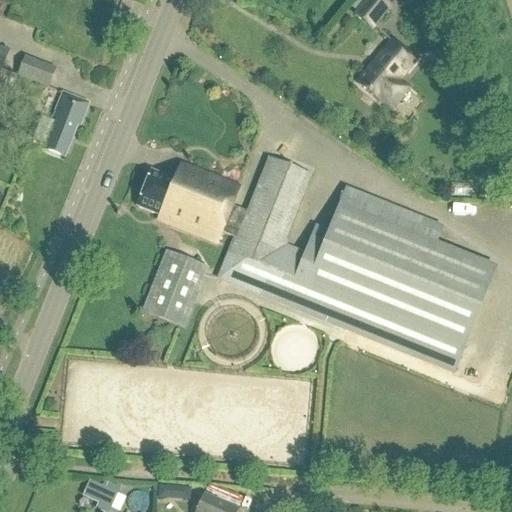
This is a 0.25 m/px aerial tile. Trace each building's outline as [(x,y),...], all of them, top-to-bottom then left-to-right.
[(369,33),(390,10),(378,0),(367,0),(352,18),(369,33)] [(390,112),(407,91),(399,84),(416,63),(393,44),(357,88),(380,107),(381,105),(390,112)] [(0,78),(8,54),(0,50),(0,78)] [(47,91),(55,72),(24,59),(16,79),(47,91)] [(80,128),(88,106),(63,96),(41,150),(64,159),(77,126),(80,128)] [(282,250),(311,178),(269,161),(247,215),(232,208),(239,190),(181,167),(174,184),(151,174),(137,209),(159,218),(157,223),(216,247),(221,235),(236,241),(221,279),(451,372),(450,375),(452,376),(493,272),(492,272),(433,248),(439,232),(348,195),(349,194),(347,193),(328,242),(315,237),(306,260),(282,250)] [(106,224),(186,256),(193,240),(113,208),(106,224)] [(183,332),(207,271),(164,254),(140,316),(183,332)] [(272,348),(245,334),(234,356),(261,370),(272,348)] [(339,352),(360,359),(362,350),(342,344),(339,352)] [(188,503),(189,490),(159,488),(158,501),(188,503)] [(86,490),(81,500),(94,506),(98,495),(86,490)] [(100,502),(98,506),(97,510),(102,511),(108,511),(111,507),(116,496),(107,492),(106,496),(104,500),(102,499),(100,502)] [(129,494),(129,508),(154,508),(154,494),(129,494)] [(236,511),(237,510),(204,496),(196,511),(236,511)]
